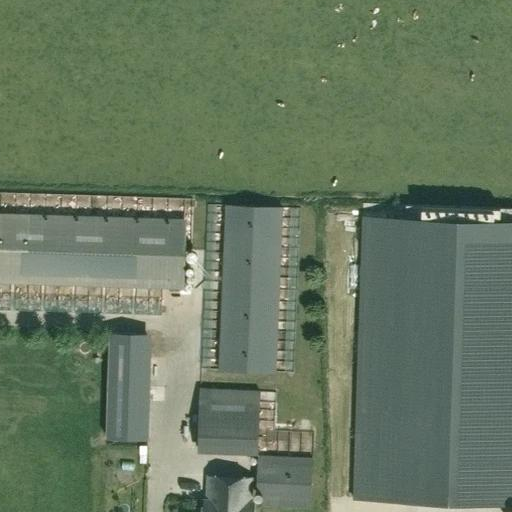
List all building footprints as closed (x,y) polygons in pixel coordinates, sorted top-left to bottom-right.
[(160,210),(191,211),(191,199),(160,199),(160,210)] [(277,372),(284,207),(227,204),(220,369),(277,372)] [(357,224),(362,224),(358,352),(353,352),(353,363),(358,364),(354,492),(349,492),(348,498),(511,503),(511,208),(363,204),(363,218),(357,218),(357,224)] [(30,214),(0,212),(0,281),(182,288),(184,219),(30,214)] [(120,336),(119,359),(157,360),(158,337),(120,336)] [(136,373),(136,402),(167,402),(167,389),(154,389),(154,374),(136,373)] [(258,449),(259,390),(200,389),(199,447),(258,449)] [(120,473),(160,471),(158,418),(118,419),(120,473)] [(319,472),(312,471),(313,459),(258,456),(256,493),(262,494),(262,506),(310,509),(311,491),(318,491),(319,472)] [(252,511),(253,503),(250,503),(251,478),(208,476),(207,501),(204,501),(203,511),(252,511)]
